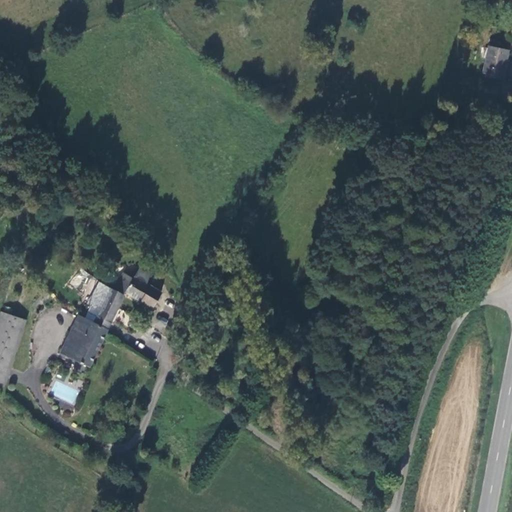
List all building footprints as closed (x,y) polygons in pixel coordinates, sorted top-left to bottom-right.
[(509,49),(488,45),(482,72),(503,77),(509,49)] [(82,284),(89,274),(82,269),(75,280),(82,284)] [(160,293),(147,287),(151,278),(137,271),(132,280),(123,275),(114,292),(99,284),(88,305),(91,306),(83,321),(90,325),(106,333),(125,297),(152,309),(160,293)] [(25,320),(0,312),(0,384),(2,385),(25,320)] [(161,331),(168,321),(159,315),(152,325),(161,331)] [(88,369),(106,333),(90,325),(83,321),(77,317),(59,355),(68,359),(88,369)]
